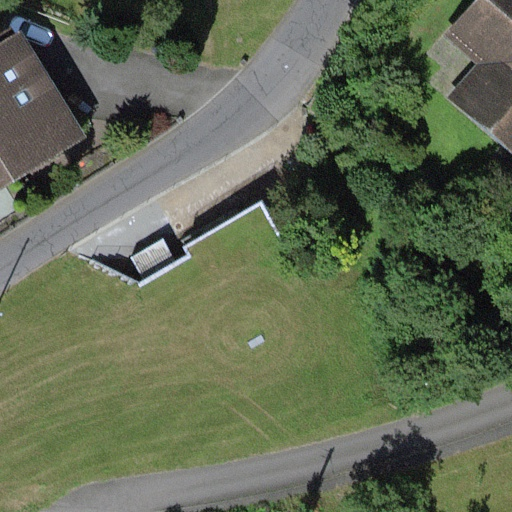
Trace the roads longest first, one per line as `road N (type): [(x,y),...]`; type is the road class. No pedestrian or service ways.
road 1 (residential): [(319,0),(273,91),(0,282)]
road 2 (residential): [(107,511),(134,497),(511,407)]
